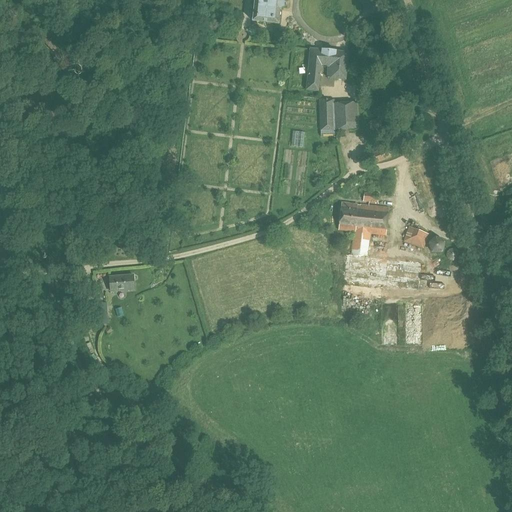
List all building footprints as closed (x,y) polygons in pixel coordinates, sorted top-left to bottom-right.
[(254,0),(253,22),(279,24),(280,9),(281,9),(283,8),(283,0),(254,0)] [(306,90),(319,91),(321,66),(328,67),(327,78),(330,78),(329,79),(346,80),(349,53),(310,49),(306,90)] [(319,100),(321,131),(358,130),(357,103),(334,104),(334,99),(319,100)] [(368,123),(371,131),(382,126),(379,118),(368,123)] [(222,126),(229,133),(236,127),(229,119),(222,126)] [(373,153),(377,164),(395,157),(391,147),(373,153)] [(415,167),(426,205),(429,204),(435,226),(453,221),(436,160),(428,162),(428,163),(415,167)] [(363,202),(378,203),(379,194),(364,192),(363,202)] [(343,282),(418,291),(421,263),(368,257),(369,252),(376,253),(377,235),(371,235),(371,233),(386,235),(389,208),(361,205),(358,205),(342,203),(339,230),(354,232),(351,255),(346,254),(343,282)] [(403,242),(423,249),(429,234),(409,227),(403,242)] [(428,244),(431,254),(441,253),(444,244),(436,238),(428,244)] [(465,269),(465,261),(457,261),(457,269),(465,269)] [(110,277),(111,292),(134,290),(133,276),(110,277)] [(107,323),(107,322),(106,313),(101,314),(100,304),(91,305),(92,324),(107,323)] [(419,357),(430,356),(429,341),(418,342),(419,357)]
